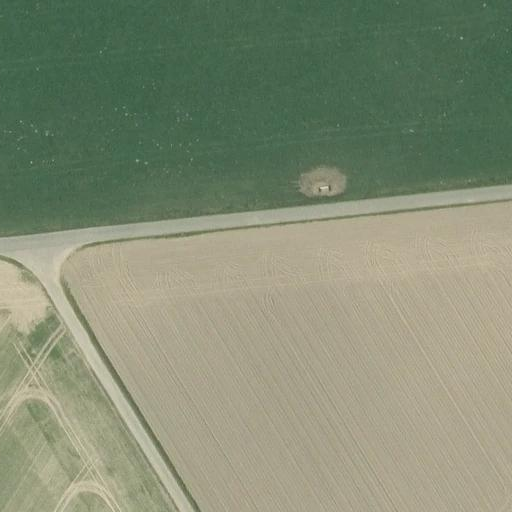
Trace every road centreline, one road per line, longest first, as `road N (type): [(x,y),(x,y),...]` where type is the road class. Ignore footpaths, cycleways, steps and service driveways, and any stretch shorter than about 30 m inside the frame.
road 1 (unclassified): [(22,244),(511,192)]
road 2 (unclassified): [(22,244),(187,511)]
